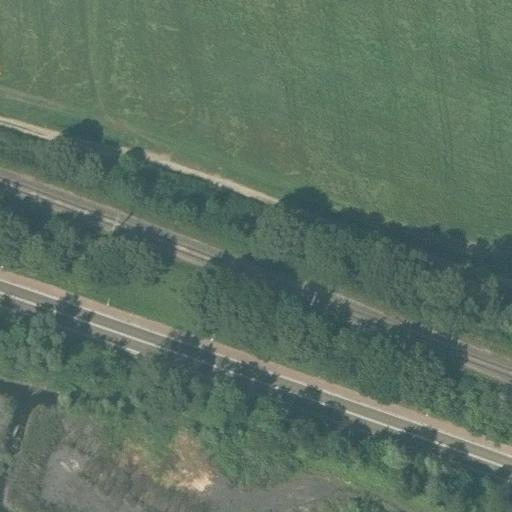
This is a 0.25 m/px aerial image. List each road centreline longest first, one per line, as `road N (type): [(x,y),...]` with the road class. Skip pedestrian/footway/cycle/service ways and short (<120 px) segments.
road 1 (tertiary): [(511,468),(0,293)]
road 2 (track): [(511,285),(198,173),(0,117)]
